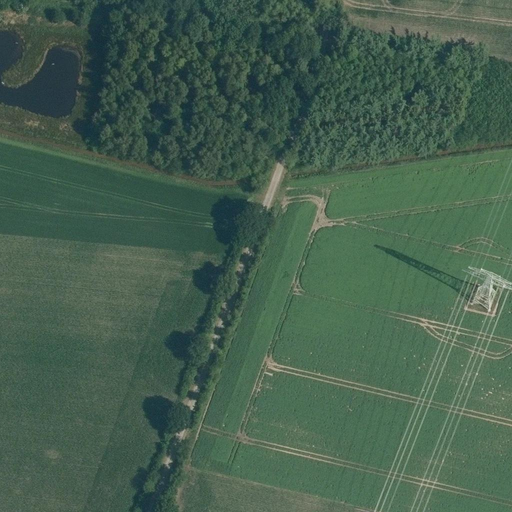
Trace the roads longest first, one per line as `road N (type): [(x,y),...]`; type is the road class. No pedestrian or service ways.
road 1 (track): [(327,0),(313,74),(148,511)]
road 2 (track): [(324,29),(98,0)]
